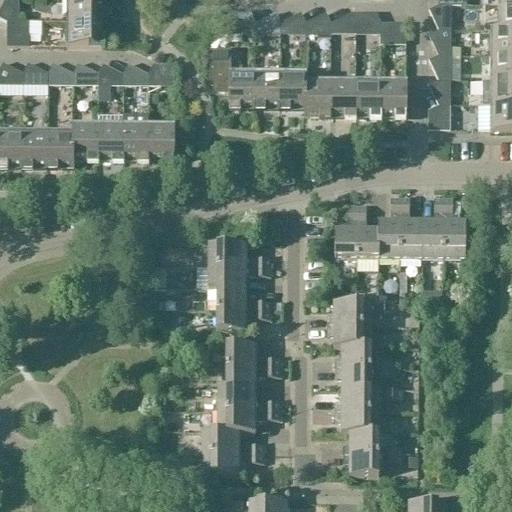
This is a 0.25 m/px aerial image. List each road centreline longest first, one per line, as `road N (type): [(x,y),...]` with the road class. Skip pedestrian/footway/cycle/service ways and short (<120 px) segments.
road 1 (residential): [(348,511),(302,480),(293,191)]
road 2 (residential): [(0,256),(20,244),(293,191)]
road 3 (residential): [(293,191),(511,185)]
